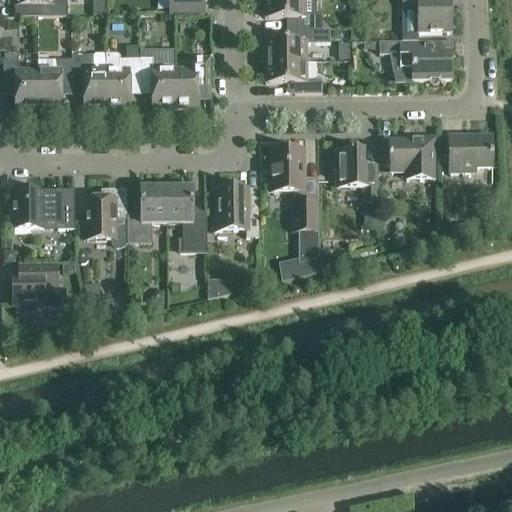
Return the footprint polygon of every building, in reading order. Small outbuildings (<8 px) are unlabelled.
[(14,0),(15,8),(41,7),(41,19),(61,19),(67,19),(67,0),(14,0)] [(168,0),(168,12),(185,12),(205,12),(204,0),(168,0)] [(315,0),(264,0),(264,21),(295,20),(295,32),(321,31),(321,17),(316,17),(315,0)] [(402,0),(403,10),(403,11),(419,10),(419,37),(431,36),(451,36),(450,6),(435,6),(434,0),(402,0)] [(95,10),(95,18),(107,18),(107,6),(99,6),(95,10)] [(330,31),(321,31),(295,32),(295,43),(265,43),(265,65),(306,64),(306,47),(330,46),(330,31)] [(451,56),(434,56),(433,44),(399,44),(379,45),(379,58),(389,57),(394,84),(451,84),(451,56)] [(174,52),(140,52),(140,62),(140,89),(152,89),(152,111),(175,111),(174,72),(174,52)] [(93,58),(72,59),(72,63),(72,90),(83,90),(84,112),(106,112),(106,72),(106,57),(106,56),(95,56),(93,58)] [(5,63),(3,63),(3,91),(15,91),(15,113),(38,112),(38,73),(19,73),(19,63),(17,63),(17,57),(5,57),(5,63)] [(116,57),(106,57),(106,72),(106,112),(129,112),(129,90),(140,89),(140,62),(125,62),(118,62),(118,59),(116,57)] [(193,72),(174,72),(175,111),(198,111),(197,101),(197,89),(209,89),(209,61),(193,61),(193,72)] [(57,63),(38,63),(38,73),(38,112),(61,112),(61,90),(72,90),(72,63),(57,63)] [(306,82),(306,64),(265,65),(265,86),(294,85),(294,97),(322,97),(322,82),(306,82)] [(434,183),(434,160),(433,139),(407,140),(406,141),(406,143),(389,143),(389,161),(390,161),(390,176),(406,176),(406,183),(434,183)] [(449,177),(463,177),(463,172),(492,171),(492,159),(491,139),(473,139),(473,142),(463,142),(463,139),(448,139),(449,159),(449,177)] [(377,207),(377,194),(376,174),(364,174),(364,152),(335,153),(336,191),(363,191),(363,208),(377,207)] [(272,171),(269,171),(270,191),(270,195),(293,195),(293,206),(292,206),(292,235),(298,235),(298,260),(299,265),(318,261),(318,235),(318,225),(318,205),(303,205),(303,153),(272,153),(272,171)] [(140,218),(127,218),(127,222),(127,247),(151,247),(151,227),(166,227),(166,191),(140,192),(140,218)] [(166,191),(166,227),(182,227),(182,244),(179,244),(179,255),(198,255),(198,253),(207,253),(206,218),(192,218),(192,191),(166,191)] [(259,240),(259,212),(258,192),(257,192),(257,196),(246,196),(246,191),(218,191),(218,220),(211,221),(211,234),(245,233),(246,241),(259,240)] [(58,233),(75,233),(74,212),(74,192),(57,192),(57,194),(3,194),(3,195),(10,195),(11,231),(31,231),(58,231),(58,233)] [(101,202),(86,202),(86,222),(87,243),(111,242),(111,246),(113,250),(116,252),(120,252),(124,250),(127,247),(127,222),(127,218),(126,192),(108,192),(108,196),(101,196),(101,202)] [(80,252),(77,256),(78,261),(80,266),(85,266),(88,261),(87,256),(85,252),(80,252)] [(10,254),(3,254),(3,265),(14,265),(14,258),(10,254)] [(23,281),(11,281),(12,309),(15,309),(15,315),(33,315),(33,308),(33,304),(45,304),(45,310),(63,310),(63,304),(63,290),(58,290),(58,266),(23,267),(23,281)] [(75,267),(62,267),(62,276),(75,276),(75,267)] [(205,298),(226,298),(226,283),(205,283),(205,298)] [(93,325),(113,321),(109,303),(89,308),(93,325)]
